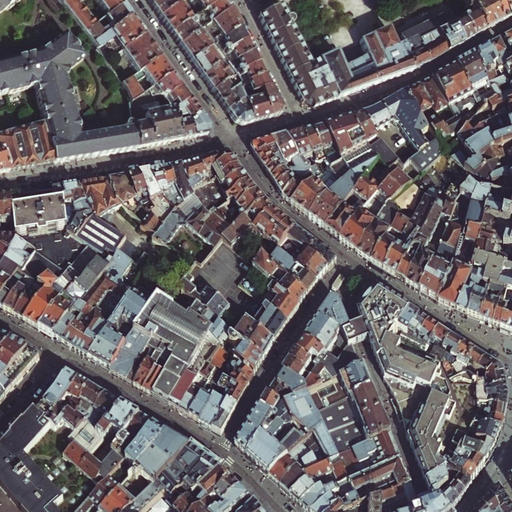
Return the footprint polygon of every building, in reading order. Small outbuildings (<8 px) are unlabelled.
[(126,132),(77,140),(64,80),(68,72),(84,60),(65,36),(40,54),(0,64),(0,14),(18,0),(0,0),(0,99),(33,91),(41,125),(53,164),(75,161),(106,155),(135,151),(131,131),(126,132)] [(67,0),(61,5),(83,33),(94,26),(80,6),(87,0),(94,0),(106,17),(122,6),(117,0),(67,0)] [(161,0),(152,7),(157,14),(160,18),(185,1),(186,0),(161,0)] [(205,11),(220,0),(186,0),(185,1),(196,17),(201,14),(205,11)] [(204,29),(230,10),(226,3),(224,0),(220,0),(205,11),(209,18),(205,21),(201,14),(196,17),(204,29)] [(458,0),(460,2),(467,9),(481,33),(491,28),(498,24),(484,0),(478,0),(477,1),(476,0),(458,0)] [(484,0),(498,24),(501,22),(505,20),(493,0),(484,0)] [(493,0),(505,20),(511,17),(511,16),(511,8),(506,0),(493,0)] [(185,1),(160,18),(166,27),(171,34),(196,17),(185,1)] [(465,13),(459,21),(469,39),(476,36),(481,33),(467,9),(460,2),(465,13)] [(286,18),(280,5),(256,16),(269,40),(280,62),(302,105),(305,102),(312,106),(313,108),(335,100),(317,60),(309,64),(290,25),(291,23),(291,19),(288,18),(286,18)] [(83,33),(91,44),(130,19),(127,14),(122,6),(106,17),(94,26),(83,33)] [(215,44),(239,28),(236,22),(230,10),(204,29),(211,38),(214,42),(215,44)] [(421,26),(398,38),(401,45),(405,55),(416,49),(413,44),(431,36),(447,28),(452,25),(447,13),(432,21),(431,17),(420,23),(421,26)] [(196,17),(171,34),(176,42),(180,47),(204,29),(196,17)] [(91,44),(105,62),(112,58),(143,37),(141,34),(133,22),(130,19),(91,44)] [(452,25),(447,28),(448,30),(449,29),(458,45),(464,42),(469,39),(459,21),(452,25)] [(222,55),(245,40),(242,34),(239,28),(215,44),(215,45),(222,55)] [(447,28),(431,36),(444,53),(452,49),(458,45),(449,29),(448,30),(447,28)] [(204,29),(180,47),(182,50),(189,60),(190,62),(210,48),(203,38),(205,36),(207,39),(210,39),(211,38),(204,29)] [(395,48),(386,30),(369,37),(384,68),(370,75),(374,85),(384,82),(407,73),(410,72),(405,55),(401,45),(395,48)] [(431,36),(413,44),(416,49),(424,64),(425,65),(430,63),(438,57),(444,53),(431,36)] [(122,55),(137,75),(159,59),(152,49),(143,37),(112,58),(114,60),(122,55)] [(341,69),(334,53),(317,60),(335,100),(361,90),(374,85),(370,75),(384,68),(369,37),(358,42),(365,58),(341,69)] [(511,38),(490,50),(495,61),(511,52),(511,38)] [(234,62),(251,52),(249,47),(245,40),(222,55),(224,59),(230,56),(232,59),(234,62)] [(210,48),(190,62),(196,71),(201,78),(226,61),(224,59),(222,55),(215,45),(212,46),(210,48)] [(416,49),(405,55),(410,72),(418,67),(424,64),(416,49)] [(483,54),(476,58),(482,72),(484,79),(501,72),(495,61),(490,50),(483,54)] [(237,77),(257,64),(254,58),(251,52),(234,62),(229,65),(237,77)] [(501,72),(511,67),(511,52),(495,61),(501,72)] [(482,72),(476,58),(473,60),(461,67),(457,69),(472,97),(487,88),(484,79),(482,72)] [(121,86),(131,103),(142,96),(135,85),(144,78),(150,87),(148,88),(149,90),(153,88),(171,76),(165,68),(159,59),(137,75),(121,86)] [(226,61),(201,78),(207,87),(211,93),(224,85),(227,83),(237,77),(229,65),(227,63),(226,61)] [(243,87),(263,76),(261,70),(257,64),(237,77),(243,87)] [(488,90),(511,80),(511,67),(501,72),(484,79),(487,88),(488,90)] [(472,97),(457,69),(445,76),(432,83),(448,109),(456,121),(458,125),(468,120),(472,126),(479,116),(480,113),(476,105),(472,97)] [(153,88),(159,98),(163,98),(179,87),(175,82),(171,76),(153,88)] [(259,92),(269,87),(267,83),(263,76),(243,87),(244,89),(246,90),(247,89),(248,91),(243,94),(240,89),(236,91),(242,100),(247,98),(259,92)] [(237,77),(227,83),(228,84),(230,85),(232,84),(235,89),(236,91),(240,89),(243,87),(237,77)] [(489,92),(490,94),(495,91),(496,94),(511,88),(511,80),(488,90),(489,92)] [(448,109),(432,83),(426,86),(419,89),(435,117),(448,109)] [(224,85),(211,93),(218,103),(225,112),(240,102),(243,101),(242,100),(236,91),(231,94),(229,92),(224,85)] [(169,112),(188,101),(184,95),(179,87),(163,98),(164,99),(166,102),(169,112)] [(263,105),(276,100),(273,94),(269,87),(259,92),(261,99),(263,105)] [(486,93),(489,92),(488,90),(487,88),(472,97),(476,105),(489,98),(486,93)] [(490,94),(494,103),(498,101),(510,97),(511,96),(511,88),(496,94),(495,91),(490,94)] [(435,117),(419,89),(413,93),(407,96),(425,128),(437,121),(435,117)] [(490,94),(489,92),(486,93),(489,98),(476,105),(480,113),(488,108),(494,103),(490,94)] [(131,131),(135,151),(149,148),(171,143),(179,142),(172,120),(169,112),(157,114),(153,97),(151,95),(149,97),(146,93),(142,96),(131,103),(129,104),(131,126),(128,126),(127,127),(126,127),(125,128),(125,130),(126,131),(126,132),(131,131)] [(385,107),(373,114),(367,116),(364,117),(375,135),(378,134),(390,127),(392,129),(393,130),(395,131),(398,131),(400,130),(419,156),(410,165),(422,179),(444,156),(445,154),(440,148),(436,143),(429,149),(421,138),(429,133),(425,128),(407,96),(385,107)] [(510,97),(498,101),(503,109),(508,107),(511,105),(511,99),(510,100),(510,97)] [(240,102),(250,125),(257,123),(268,119),(263,105),(261,99),(250,104),(247,98),(242,100),(243,101),(240,102)] [(278,116),(281,110),(278,106),(276,100),(263,105),(268,119),(273,118),(278,116)] [(169,112),(172,120),(185,117),(188,122),(199,116),(192,107),(188,101),(169,112)] [(488,108),(492,114),(503,109),(498,101),(494,103),(488,108)] [(240,102),(225,112),(229,119),(233,125),(241,127),(250,125),(240,102)] [(508,117),(511,115),(511,105),(508,107),(503,109),(492,114),(488,108),(480,113),(479,116),(486,128),(490,125),(508,117)] [(511,128),(511,115),(508,117),(490,125),(486,128),(471,137),(467,131),(457,141),(465,152),(494,134),(511,128)] [(193,139),(205,136),(208,129),(204,123),(199,116),(188,122),(187,123),(193,139)] [(172,120),(179,142),(186,140),(193,139),(187,123),(188,122),(185,117),(172,120)] [(375,135),(364,117),(359,118),(354,120),(370,151),(381,144),(377,139),(375,135)] [(370,151),(354,120),(340,125),(326,129),(335,149),(337,153),(341,162),(351,175),(361,185),(369,176),(376,167),(379,164),(370,151)] [(456,121),(442,129),(449,142),(452,146),(457,141),(467,131),(472,126),(468,120),(458,125),(456,121)] [(53,164),(41,125),(0,136),(0,160),(7,172),(23,169),(51,165),(53,164)] [(429,133),(436,143),(440,148),(449,142),(442,129),(440,126),(429,133)] [(450,161),(463,172),(478,162),(495,151),(511,146),(511,128),(494,134),(465,152),(459,156),(450,161)] [(335,149),(326,129),(322,130),(314,133),(324,154),(335,149)] [(314,133),(309,134),(303,135),(313,157),(316,163),(327,161),(326,159),(324,154),(314,133)] [(313,157),(303,135),(296,137),(287,139),(305,172),(308,170),(309,169),(304,162),(313,157)] [(305,172),(287,139),(280,141),(271,144),(276,153),(280,160),(283,167),(284,169),(288,173),(294,179),(298,182),(307,176),(310,173),(308,170),(305,172)] [(262,147),(253,149),(251,154),(256,161),(276,153),(271,144),(262,147)] [(389,174),(399,165),(381,144),(370,151),(379,164),(389,174)] [(450,161),(459,156),(452,146),(445,154),(444,156),(450,161)] [(483,175),(500,164),(505,161),(511,159),(511,146),(495,151),(478,162),(483,175)] [(259,165),(262,169),(280,160),(276,153),(256,161),(259,165)] [(341,162),(337,153),(326,159),(327,161),(331,168),(341,162)] [(232,158),(229,154),(224,156),(210,161),(214,171),(234,162),(232,158)] [(476,180),(483,188),(486,186),(488,184),(490,182),(504,175),(507,175),(511,173),(511,159),(505,161),(500,164),(483,175),(476,180)] [(264,172),(266,176),(283,167),(280,160),(262,169),(264,172)] [(205,163),(201,164),(198,165),(193,167),(190,167),(188,168),(183,169),(190,190),(194,200),(203,212),(204,213),(211,220),(204,227),(222,244),(232,234),(225,222),(221,214),(232,208),(229,202),(228,199),(225,193),(223,189),(219,182),(214,171),(210,161),(205,163)] [(214,171),(219,182),(239,169),(236,166),(234,162),(214,171)] [(312,184),(291,207),(299,213),(324,231),(361,185),(351,175),(341,162),(331,168),(330,169),(340,180),(327,195),(312,184)] [(463,172),(474,181),(476,180),(483,175),(478,162),(463,172)] [(361,185),(324,231),(331,236),(344,246),(357,255),(381,216),(389,206),(390,204),(416,180),(418,179),(420,180),(422,179),(410,165),(406,168),(403,171),(399,165),(389,174),(379,164),(376,167),(384,176),(378,182),(380,184),(375,188),(368,181),(371,178),(369,176),(361,185)] [(308,170),(310,173),(307,176),(298,182),(299,183),(283,199),(287,203),(291,207),(312,184),(320,175),(315,166),(309,169),(308,170)] [(269,180),(272,183),(288,173),(284,169),(283,167),(266,176),(269,180)] [(190,190),(183,169),(177,170),(171,171),(177,190),(185,207),(194,200),(190,190)] [(219,182),(223,189),(243,176),(241,172),(239,169),(219,182)] [(177,190),(171,171),(166,172),(162,173),(168,192),(172,198),(174,202),(181,211),(185,207),(177,190)] [(168,192),(162,173),(156,174),(151,175),(163,200),(176,215),(181,211),(174,202),(171,204),(169,201),(170,199),(172,198),(168,192)] [(274,187),(276,190),(294,179),(288,173),(272,183),(274,187)] [(163,200),(151,175),(146,176),(140,177),(152,207),(157,214),(150,218),(151,219),(163,231),(170,223),(176,215),(163,200)] [(488,184),(511,181),(509,182),(507,175),(504,175),(490,182),(488,184)] [(223,189),(225,193),(230,191),(234,198),(249,184),(246,179),(243,176),(223,189)] [(152,207),(140,177),(134,178),(128,179),(136,199),(139,204),(142,207),(149,216),(150,218),(157,214),(152,207)] [(136,199),(128,179),(121,181),(110,183),(119,206),(123,210),(125,212),(139,204),(136,199)] [(280,195),(283,199),(299,183),(298,182),(294,179),(276,190),(280,195)] [(511,189),(511,181),(488,184),(486,186),(511,189)] [(119,206),(110,183),(96,185),(79,188),(90,214),(95,220),(98,224),(108,216),(123,210),(119,206)] [(232,200),(229,202),(232,208),(221,214),(225,222),(237,212),(239,211),(257,194),(253,189),(249,184),(234,198),(232,200)] [(511,217),(511,216),(511,197),(497,194),(480,192),(479,192),(471,185),(460,197),(472,207),(471,208),(487,212),(484,220),(499,224),(506,226),(510,227),(511,217)] [(497,194),(511,197),(511,189),(486,186),(483,188),(479,192),(480,192),(497,194)] [(90,214),(79,188),(69,189),(65,190),(66,199),(65,199),(66,213),(66,215),(60,228),(75,240),(95,220),(90,214)] [(66,199),(65,190),(51,192),(31,195),(12,198),(16,217),(16,224),(17,240),(17,244),(29,251),(37,256),(60,270),(67,274),(69,271),(70,272),(87,248),(75,240),(60,228),(66,215),(66,213),(65,199),(66,199)] [(381,216),(357,255),(359,257),(365,262),(368,264),(371,265),(396,222),(407,229),(419,236),(436,206),(450,214),(455,205),(457,202),(452,199),(449,203),(439,198),(438,195),(433,192),(428,192),(409,225),(399,219),(398,214),(397,211),(389,206),(381,216)] [(247,221),(266,205),(262,200),(257,194),(239,211),(247,221)] [(16,217),(12,198),(1,200),(0,200),(0,226),(16,224),(16,217)] [(155,240),(154,242),(166,249),(178,233),(184,233),(215,253),(222,244),(204,227),(211,220),(204,213),(203,212),(194,200),(185,207),(181,211),(176,215),(170,223),(163,231),(155,240)] [(142,207),(139,204),(125,212),(133,220),(142,207)] [(254,232),(273,213),(269,209),(266,205),(247,221),(245,223),(254,232)] [(466,228),(471,208),(455,205),(450,214),(455,216),(452,223),(450,226),(465,232),(455,253),(456,253),(459,254),(466,240),(465,239),(468,229),(466,228)] [(450,214),(436,206),(419,236),(413,248),(421,253),(405,285),(414,291),(419,294),(439,252),(437,251),(440,246),(443,239),(439,237),(436,243),(435,243),(432,248),(428,246),(443,218),(452,223),(455,216),(450,214)] [(487,212),(471,208),(466,228),(468,229),(480,233),(484,220),(487,212)] [(232,234),(240,227),(233,218),(237,215),(238,213),(237,212),(225,222),(232,234)] [(250,235),(269,253),(259,260),(268,267),(277,254),(288,241),(296,231),(293,229),(284,221),(273,213),(254,232),(250,235)] [(142,229),(141,231),(155,240),(163,231),(151,219),(150,218),(149,216),(140,227),(142,229)] [(46,294),(24,324),(35,330),(39,332),(58,308),(73,291),(82,285),(98,263),(103,256),(113,263),(118,255),(126,243),(99,224),(98,224),(95,220),(75,240),(87,248),(97,255),(78,278),(70,272),(69,271),(67,274),(62,282),(58,287),(48,280),(40,290),(46,294)] [(480,233),(493,238),(496,226),(498,227),(499,224),(484,220),(480,233)] [(396,222),(371,265),(378,270),(383,272),(396,248),(389,243),(394,234),(401,239),(407,229),(396,222)] [(222,244),(231,252),(250,235),(254,232),(245,223),(240,227),(232,234),(222,244)] [(503,240),(506,226),(499,224),(498,227),(496,226),(493,238),(503,240)] [(465,232),(450,226),(443,239),(440,246),(455,253),(465,232)] [(506,241),(511,243),(511,227),(510,227),(506,226),(503,240),(506,241)] [(396,248),(383,272),(391,277),(395,280),(413,248),(419,236),(407,229),(401,239),(396,248)] [(480,233),(468,229),(465,239),(466,240),(459,254),(451,272),(436,304),(449,310),(455,313),(469,281),(472,282),(477,283),(479,277),(476,276),(478,271),(471,269),(476,258),(484,261),(488,248),(477,245),(480,233)] [(308,257),(316,247),(308,240),(296,231),(288,241),(306,255),(308,257)] [(488,248),(508,255),(510,251),(503,249),(506,241),(503,240),(493,238),(480,233),(477,245),(488,248)] [(396,248),(401,239),(394,234),(389,243),(396,248)] [(17,244),(17,240),(0,239),(0,249),(10,256),(17,244)] [(505,267),(511,269),(511,243),(506,241),(503,249),(510,251),(508,255),(505,267)] [(29,251),(17,244),(10,256),(2,269),(0,271),(0,302),(16,278),(18,274),(23,278),(30,267),(32,264),(24,259),(29,251)] [(451,272),(459,254),(456,253),(455,253),(440,246),(437,251),(439,252),(419,294),(426,298),(433,302),(436,304),(451,272)] [(328,273),(337,263),(333,260),(316,247),(308,257),(327,272),(328,273)] [(87,248),(70,272),(78,278),(97,255),(87,248)] [(413,248),(395,280),(401,283),(405,285),(421,253),(413,248)] [(488,248),(484,261),(505,267),(508,255),(488,248)] [(0,249),(0,267),(2,269),(10,256),(0,249)] [(306,255),(295,269),(277,254),(268,267),(289,283),(298,271),(317,285),(322,278),(327,272),(308,257),(306,255)] [(88,311),(63,346),(70,351),(78,355),(89,362),(133,297),(138,290),(132,286),(128,292),(124,290),(124,288),(124,287),(124,285),(123,284),(121,284),(119,284),(117,285),(132,265),(118,255),(113,263),(114,265),(109,271),(82,307),(88,311)] [(55,277),(60,270),(37,256),(32,264),(30,267),(48,280),(58,287),(62,282),(55,277)] [(103,256),(98,263),(109,271),(114,265),(113,263),(103,256)] [(506,293),(511,294),(511,269),(505,267),(484,261),(476,258),(471,269),(478,271),(476,276),(479,277),(477,283),(479,285),(481,285),(490,288),(506,293)] [(259,260),(258,260),(249,272),(272,289),(259,304),(265,309),(278,293),(299,309),(304,302),(307,297),(289,283),(268,267),(259,260)] [(58,308),(39,332),(47,337),(54,341),(77,311),(78,312),(82,307),(109,271),(98,263),(82,285),(73,291),(58,308)] [(40,290),(48,280),(30,267),(23,278),(27,280),(40,290)] [(289,283),(307,297),(313,289),(317,285),(298,271),(289,283)] [(194,281),(189,277),(183,286),(181,284),(177,291),(179,292),(184,297),(203,312),(209,316),(217,324),(229,310),(208,292),(200,302),(198,299),(195,297),(197,294),(189,287),(194,281)] [(16,278),(0,302),(0,310),(1,311),(4,313),(25,283),(16,278)] [(25,283),(4,313),(21,322),(24,324),(46,294),(40,290),(27,280),(25,283)] [(461,315),(466,318),(474,293),(468,291),(472,282),(469,281),(455,313),(461,315)] [(473,320),(479,323),(488,292),(487,292),(486,292),(485,293),(484,294),(479,293),(481,285),(479,285),(477,283),(472,282),(468,291),(474,293),(466,318),(473,320)] [(486,325),(492,328),(500,302),(504,304),(506,293),(490,288),(488,292),(479,323),(486,325)] [(385,296),(378,292),(358,315),(374,355),(386,387),(390,393),(389,394),(400,422),(402,428),(403,427),(406,437),(426,486),(449,470),(454,462),(463,448),(492,457),(492,455),(493,453),(466,443),(472,430),(476,421),(477,411),(507,411),(508,403),(509,399),(507,394),(507,389),(489,393),(487,383),(480,386),(469,376),(449,384),(439,362),(432,359),(435,351),(428,347),(418,342),(408,337),(398,332),(410,313),(399,306),(385,296)] [(265,309),(288,325),(294,316),(299,309),(278,293),(265,309)] [(133,297),(89,362),(101,368),(111,374),(137,335),(158,300),(154,298),(148,307),(133,297)] [(195,325),(203,312),(184,297),(175,311),(195,325)] [(176,359),(153,399),(158,401),(167,407),(171,409),(210,340),(214,334),(204,325),(209,316),(203,312),(195,325),(175,311),(158,300),(137,335),(152,344),(153,342),(168,351),(173,354),(171,356),(176,359)] [(496,329),(499,330),(502,321),(505,311),(507,304),(504,304),(500,302),(492,328),(496,329)] [(324,313),(320,319),(337,332),(347,327),(342,314),(339,304),(337,304),(331,303),(324,313)] [(77,311),(54,341),(59,344),(63,346),(88,311),(82,307),(78,312),(77,311)] [(256,322),(279,338),(284,331),(288,325),(265,309),(256,322)] [(511,323),(511,313),(505,311),(502,321),(511,323)] [(408,337),(419,318),(414,315),(410,313),(398,332),(408,337)] [(209,316),(204,325),(214,334),(210,340),(220,349),(223,346),(220,344),(224,338),(234,344),(227,356),(255,379),(257,375),(260,370),(264,362),(233,340),(233,339),(217,324),(209,316)] [(418,342),(430,325),(425,322),(419,318),(408,337),(418,342)] [(347,378),(364,369),(360,359),(356,347),(349,351),(344,338),(337,332),(320,319),(307,338),(296,353),(312,365),(317,369),(325,375),(324,376),(332,385),(347,378)] [(505,333),(510,334),(511,325),(511,323),(502,321),(499,330),(505,333)] [(233,340),(264,362),(271,351),(275,344),(279,338),(256,322),(252,328),(246,323),(233,339),(233,340)] [(428,347),(439,331),(435,328),(430,325),(418,342),(428,347)] [(344,338),(349,351),(356,347),(355,345),(347,327),(337,332),(344,338)] [(442,353),(452,339),(447,336),(439,331),(428,347),(435,351),(442,353)] [(137,335),(111,374),(118,379),(127,384),(148,351),(152,344),(137,335)] [(0,401),(3,397),(0,394),(0,358),(10,344),(6,341),(0,338),(0,401)] [(455,362),(465,347),(459,344),(452,339),(442,353),(455,362)] [(210,340),(171,409),(176,412),(179,414),(199,381),(202,377),(208,366),(210,367),(221,351),(220,349),(210,340)] [(153,357),(134,388),(141,392),(144,394),(168,351),(153,342),(152,344),(148,351),(152,353),(153,357)] [(0,394),(3,397),(20,378),(37,358),(30,355),(15,347),(10,344),(0,358),(0,394)] [(468,365),(475,354),(470,351),(465,347),(455,362),(442,353),(435,351),(432,359),(439,362),(449,384),(469,376),(466,374),(471,367),(468,365)] [(148,351),(127,384),(131,386),(134,388),(153,357),(152,353),(148,351)] [(168,351),(144,394),(150,397),(153,399),(176,359),(171,356),(173,354),(168,351)] [(232,373),(250,387),(252,383),(255,379),(227,356),(221,351),(210,367),(217,372),(220,374),(225,367),(232,373)] [(290,362),(305,374),(312,365),(296,353),(293,357),(290,362)] [(478,371),(486,361),(481,357),(475,354),(468,365),(471,367),(478,371)] [(486,378),(500,369),(493,365),(486,361),(478,371),(486,378)] [(286,367),(283,373),(305,389),(310,395),(322,390),(319,383),(318,384),(310,378),(305,374),(290,362),(286,367)] [(199,381),(179,414),(185,417),(188,419),(217,372),(210,367),(208,366),(202,377),(208,381),(206,382),(205,384),(199,381)] [(487,383),(504,376),(501,372),(500,369),(486,378),(478,371),(471,367),(466,374),(469,376),(480,386),(487,383)] [(310,378),(318,384),(319,383),(324,376),(325,375),(317,369),(310,378)] [(217,372),(188,419),(194,423),(199,425),(225,378),(220,374),(217,372)] [(228,404),(237,410),(241,404),(248,391),(250,387),(232,373),(228,380),(225,378),(199,425),(207,430),(212,433),(228,404)] [(272,390),(267,398),(284,406),(310,395),(305,389),(283,373),(278,380),(272,390)] [(50,419),(78,383),(73,380),(66,376),(53,394),(49,399),(36,413),(46,423),(50,419)] [(319,383),(322,390),(332,385),(324,376),(319,383)] [(487,383),(489,393),(507,389),(506,385),(504,376),(487,383)] [(287,428),(304,447),(324,429),(319,418),(344,406),(373,391),(370,383),(352,390),(350,386),(347,378),(332,385),(322,390),(310,395),(284,406),(296,421),(294,422),(295,426),(287,428)] [(77,406),(88,388),(83,386),(78,383),(50,419),(60,426),(68,417),(73,420),(81,409),(77,406)] [(88,423),(104,398),(95,393),(88,388),(77,406),(81,409),(73,420),(68,417),(60,426),(50,419),(46,423),(45,424),(56,433),(57,436),(66,445),(70,441),(88,423)] [(376,399),(373,391),(344,406),(353,426),(358,438),(361,437),(362,438),(365,437),(368,444),(391,434),(387,424),(376,399)] [(111,426),(121,409),(117,406),(106,400),(104,398),(88,423),(70,441),(76,448),(70,454),(66,460),(79,472),(90,460),(96,451),(105,442),(99,437),(108,425),(111,426)] [(263,404),(259,410),(279,423),(287,428),(295,426),(294,422),(296,421),(284,406),(267,398),(263,404)] [(217,436),(221,438),(229,424),(237,410),(228,404),(212,433),(217,436)] [(353,426),(344,406),(319,418),(324,429),(327,436),(353,426)] [(125,440),(139,419),(130,414),(121,409),(111,426),(108,425),(99,437),(105,442),(112,434),(115,436),(108,451),(115,458),(103,472),(90,460),(79,472),(94,486),(100,480),(105,485),(122,465),(117,460),(130,444),(125,440)] [(251,423),(235,449),(242,455),(247,459),(279,423),(259,410),(251,423)] [(79,511),(80,511),(99,491),(94,486),(79,472),(66,460),(70,454),(76,448),(70,441),(66,445),(57,436),(56,433),(45,424),(46,423),(36,413),(34,411),(28,418),(11,437),(0,448),(0,487),(12,502),(21,511),(79,511)] [(483,422),(504,423),(506,415),(507,411),(477,411),(476,421),(480,421),(480,419),(483,419),(483,422)] [(117,460),(122,465),(139,447),(153,427),(147,424),(139,419),(125,440),(130,444),(117,460)] [(472,430),(500,434),(502,430),(504,423),(483,422),(480,421),(476,421),(472,430)] [(265,475),(269,479),(304,447),(287,428),(279,423),(247,459),(251,463),(258,469),(265,475)] [(358,438),(353,426),(327,436),(331,445),(336,456),(368,444),(365,437),(362,438),(361,437),(358,438)] [(99,491),(80,511),(88,511),(94,505),(100,510),(120,489),(128,480),(149,455),(165,435),(160,432),(153,427),(139,447),(122,465),(105,485),(99,491)] [(275,485),(280,488),(299,469),(331,445),(327,436),(324,429),(304,447),(269,479),(275,485)] [(466,443),(493,453),(498,441),(500,434),(472,430),(466,443)] [(396,448),(391,434),(368,444),(336,456),(338,460),(348,482),(401,461),(396,448)] [(145,496),(190,450),(178,443),(165,435),(149,455),(128,480),(145,496)] [(286,494),(290,497),(308,482),(306,478),(338,460),(336,456),(331,445),(299,469),(280,488),(286,494)] [(472,460),(484,468),(490,459),(492,457),(463,448),(454,462),(466,471),(468,467),(464,464),(468,457),(472,460)] [(177,511),(219,472),(212,467),(196,455),(190,450),(145,496),(137,505),(130,511),(177,511)] [(296,503),(300,507),(309,500),(316,492),(320,490),(323,495),(348,482),(338,460),(306,478),(308,482),(290,497),(296,503)] [(466,471),(477,477),(482,471),(484,468),(472,460),(468,467),(466,471)] [(406,473),(401,461),(348,482),(360,508),(371,503),(411,485),(406,473)] [(459,478),(471,486),(475,480),(477,477),(466,471),(454,462),(449,470),(459,478)] [(432,501),(441,502),(448,492),(454,485),(459,478),(449,470),(426,486),(429,495),(432,501)] [(198,511),(201,510),(231,483),(225,477),(219,472),(177,511),(198,511)] [(454,485),(465,494),(468,490),(471,486),(459,478),(454,485)] [(348,511),(350,511),(360,508),(348,482),(323,495),(324,496),(324,497),(327,502),(314,511),(348,511)] [(231,483),(201,510),(203,511),(216,511),(239,491),(235,487),(231,483)] [(414,494),(411,485),(371,503),(375,511),(381,511),(382,506),(405,499),(407,506),(410,505),(417,501),(414,494)] [(448,492),(460,501),(463,497),(465,494),(454,485),(448,492)] [(130,511),(137,505),(120,489),(100,510),(99,511),(98,511),(130,511)] [(305,511),(314,511),(327,502),(324,497),(324,496),(323,495),(320,490),(316,492),(309,500),(300,507),(305,511)] [(499,490),(498,491),(490,499),(480,509),(482,511),(511,511),(511,510),(500,491),(499,490)] [(216,511),(233,511),(248,499),(244,495),(239,491),(216,511)] [(441,502),(447,511),(452,511),(457,506),(460,501),(448,492),(441,502)] [(419,506),(417,501),(410,505),(412,511),(410,511),(409,511),(419,511),(421,511),(420,507),(419,506)] [(447,511),(441,502),(432,501),(427,504),(420,507),(421,511),(447,511)] [(375,511),(371,503),(360,508),(361,511),(375,511)]
